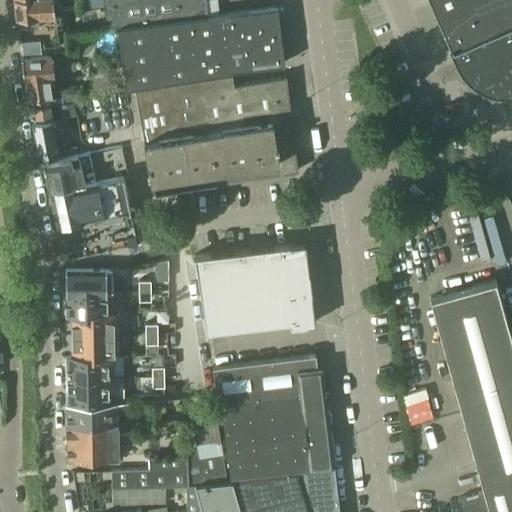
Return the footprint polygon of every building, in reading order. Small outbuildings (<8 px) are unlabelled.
[(55,14),(53,0),(13,0),(18,28),(39,25),(38,16),(55,14)] [(207,13),(205,0),(102,0),(106,25),(207,13)] [(511,0),(429,0),(450,46),(449,46),(452,53),(456,61),(463,68),(471,74),(479,79),(486,81),(483,88),(493,91),(503,92),(511,91),(511,0)] [(283,61),(276,5),(117,30),(125,86),(136,84),(231,69),(283,61)] [(22,44),(24,54),(37,53),(36,43),(22,44)] [(49,75),(66,72),(63,52),(22,57),(27,97),(51,94),(49,75)] [(294,136),(290,116),(289,116),(287,104),(288,103),(286,90),(288,89),(285,74),(284,74),(283,75),(233,83),(231,69),(136,84),(152,192),(181,188),(180,180),(188,179),(190,186),(244,177),(243,170),(251,169),(252,176),(297,169),(295,153),(294,153),(291,136),(294,136)] [(64,85),(61,90),(61,95),(66,99),(75,98),(79,93),(78,87),(73,84),(64,85)] [(36,119),(32,120),(39,156),(40,156),(57,153),(49,104),(34,106),(36,119)] [(81,176),(76,153),(43,160),(49,189),(83,181),(95,179),(94,173),(81,176)] [(95,178),(95,179),(83,181),(49,189),(57,225),(83,219),(130,209),(123,174),(95,179),(95,178)] [(305,240),(194,253),(203,329),(289,319),(290,324),(315,321),(305,240)] [(66,268),(64,268),(65,290),(106,290),(105,267),(104,267),(66,268)] [(511,511),(511,339),(495,278),(429,296),(483,489),(456,497),(460,511),(511,511)] [(150,279),(138,279),(138,289),(150,289),(150,279)] [(150,289),(138,289),(138,299),(150,299),(150,289)] [(106,290),(65,290),(65,312),(113,311),(113,309),(106,309),(106,290)] [(113,311),(65,312),(65,314),(71,314),(71,333),(113,333),(113,311)] [(157,322),(145,322),(145,332),(157,332),(157,322)] [(157,332),(145,332),(145,342),(157,342),(157,332)] [(71,353),(66,353),(66,355),(113,354),(113,333),(71,333),(71,353)] [(333,465),(321,363),(316,364),(315,353),(211,365),(216,403),(222,402),(231,477),(296,469),(333,465)] [(113,354),(66,355),(66,377),(107,376),(107,357),(113,356),(113,354)] [(163,365),(151,365),(152,375),(164,375),(163,365)] [(164,375),(152,375),(152,385),(164,385),(164,375)] [(107,376),(66,377),(67,400),(108,400),(107,376)] [(116,402),(64,403),(64,423),(117,422),(117,407),(117,406),(128,406),(128,400),(119,401),(116,401),(116,402)] [(227,477),(217,421),(193,426),(204,482),(227,477)] [(134,443),(134,436),(130,436),(130,433),(117,433),(117,422),(64,423),(65,457),(117,456),(117,443),(134,443)] [(201,511),(195,485),(194,482),(187,483),(185,454),(147,455),(147,467),(110,468),(110,486),(165,485),(185,485),(186,508),(161,511),(141,511),(141,508),(116,511),(201,511)] [(338,511),(333,465),(296,469),(297,471),(198,484),(203,511),(338,511)]
